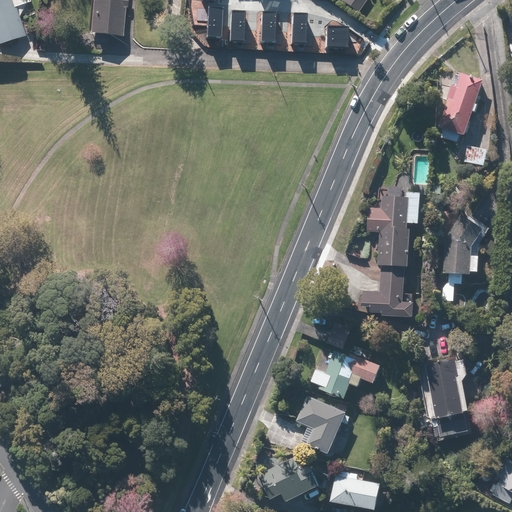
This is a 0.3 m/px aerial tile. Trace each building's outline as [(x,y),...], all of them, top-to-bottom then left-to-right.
[(0,0),(0,44),(27,37),(18,7),(30,3),(29,0),(0,0)] [(129,0),(95,0),(94,36),(124,37),(125,11),(129,11),(129,0)] [(367,0),(341,0),(342,0),(358,13),(367,0)] [(208,6),(206,34),(221,35),(223,8),(208,6)] [(231,12),(229,40),(244,41),(246,13),(231,12)] [(262,12),(260,40),(275,41),(277,13),(262,12)] [(295,14),(292,42),(308,43),(310,15),(295,14)] [(328,27),(327,46),(348,46),(348,27),(328,27)] [(441,128),(444,129),(441,138),(459,144),(462,135),(467,136),(484,83),(461,76),(457,89),(454,88),(441,128)] [(488,150),(468,146),(465,163),(485,167),(488,150)] [(409,231),(409,224),(420,225),(422,194),(408,193),(408,199),(403,198),(403,189),(390,188),(390,198),(385,197),(384,210),(371,209),(370,232),(382,233),(380,267),(383,267),(381,293),(362,292),(361,313),(384,314),(384,317),(415,319),(416,304),(405,303),(407,269),(410,269),(412,231),(409,231)] [(449,274),(449,284),(443,284),(442,302),(455,302),(456,284),(463,284),(463,274),(472,275),(472,273),(480,273),(480,257),(473,256),(473,248),(485,231),(462,217),(447,238),(445,274),(449,274)] [(362,388),(365,381),(376,385),(383,367),(338,349),(332,365),(328,374),(317,370),(311,383),(323,388),(322,391),(346,401),(352,385),(362,388)] [(455,361),(427,368),(439,419),(467,413),(455,361)] [(309,396),(297,424),(312,430),(306,444),(331,454),(349,413),(309,396)] [(511,461),(507,459),(489,493),(511,505),(511,502),(511,461)] [(314,471),(301,476),(296,462),(260,475),(269,500),(286,494),(289,502),(309,495),(308,492),(320,488),(314,471)] [(339,472),(338,476),(337,476),(332,503),(377,511),(382,484),(358,479),(358,475),(339,472)]
